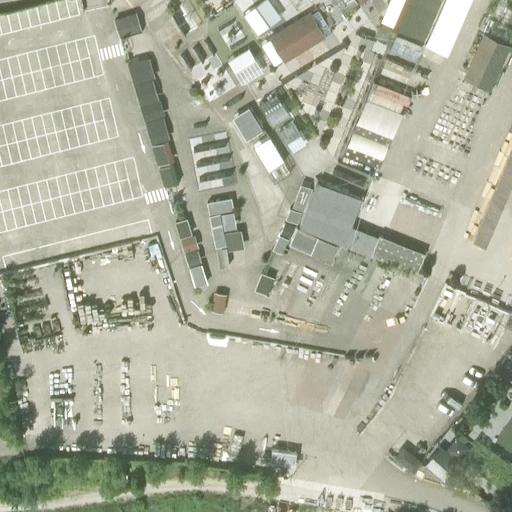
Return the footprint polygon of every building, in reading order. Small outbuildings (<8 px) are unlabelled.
[(111,0),(114,12),(138,6),(136,0),(111,0)] [(262,0),(243,14),(258,34),(281,17),(269,0),(262,0)] [(275,0),(286,17),(312,0),(275,0)] [(423,44),(441,0),(403,0),(391,30),(397,32),(390,48),(415,59),(422,44),(423,44)] [(453,54),(474,0),(449,0),(431,45),(453,54)] [(309,11),(269,36),(285,61),(325,37),(309,11)] [(120,36),(141,30),(136,13),(114,19),(120,36)] [(484,34),(463,77),(490,90),(510,46),(484,34)] [(442,63),(446,54),(427,45),(423,55),(442,63)] [(228,60),(242,83),(263,71),(249,47),(228,60)] [(140,104),(158,99),(152,80),(134,85),(140,104)] [(258,104),(271,126),(290,114),(277,93),(258,104)] [(159,122),(176,193),(191,190),(174,119),(159,122)] [(280,130),(293,152),(308,143),(295,121),(280,130)] [(283,160),(274,139),(261,144),(270,166),(283,160)] [(294,204),(306,209),(317,182),(305,177),(294,204)] [(339,225),(350,194),(321,184),(309,215),(339,225)] [(291,206),(283,231),(295,235),(292,247),(335,261),(341,242),(300,229),(306,211),(291,206)] [(220,235),(240,232),(238,210),(218,212),(220,235)] [(152,216),(53,233),(58,257),(156,240),(152,216)] [(417,299),(423,284),(387,269),(389,263),(347,246),(339,267),(417,299)] [(269,280),(356,314),(365,289),(287,259),(281,273),(273,270),(269,280)] [(0,271),(0,292),(15,290),(12,270),(0,271)] [(223,312),(226,296),(214,294),(211,310),(223,312)] [(396,311),(355,324),(360,337),(400,324),(396,311)] [(351,336),(354,324),(334,319),(331,331),(351,336)] [(463,361),(430,398),(449,415),(482,378),(463,361)] [(413,446),(409,443),(398,456),(417,471),(436,446),(422,435),(413,446)] [(272,449),(271,461),(295,464),(296,452),(272,449)] [(425,464),(444,479),(452,468),(434,453),(425,464)]
